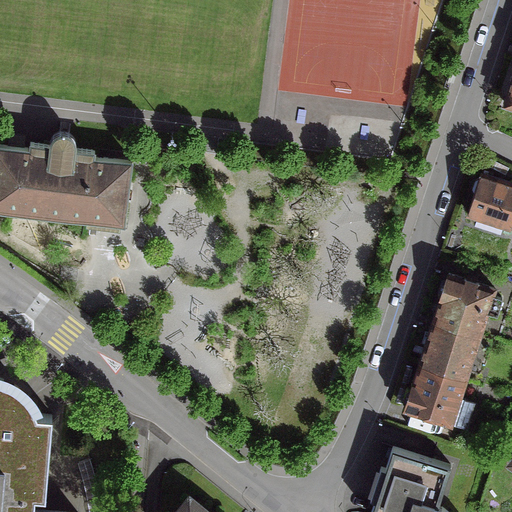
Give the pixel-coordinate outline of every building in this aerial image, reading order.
[(511,74),(502,103),(511,106),(511,74)] [(27,148),(0,144),(0,209),(121,225),(130,161),(92,156),(93,150),(73,148),(73,141),(69,136),(67,134),(56,132),(53,134),(50,137),(48,141),(48,145),(28,142),(27,148)] [(471,188),(473,192),(466,214),(507,228),(511,211),(511,183),(479,173),(478,178),(473,180),(471,188)] [(492,288),(446,273),(432,319),(476,334),(485,310),(494,313),(499,298),(490,295),(492,288)] [(463,377),(476,334),(432,319),(418,362),(463,377)] [(448,422),(463,377),(418,362),(403,407),(448,422)] [(0,511),(59,511),(31,510),(32,495),(43,496),(50,415),(35,414),(30,403),(22,393),(13,386),(4,381),(0,379),(0,511)] [(448,465),(390,446),(368,511),(445,511),(435,504),(448,465)] [(173,511),(206,511),(187,496),(173,511)]
